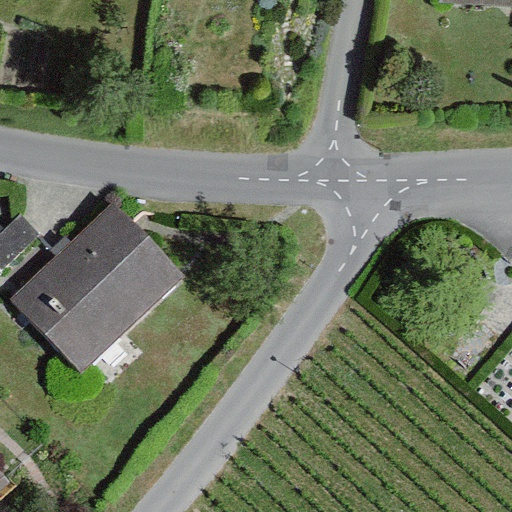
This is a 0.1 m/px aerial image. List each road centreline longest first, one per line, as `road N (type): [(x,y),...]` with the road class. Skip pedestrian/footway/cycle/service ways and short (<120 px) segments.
road 1 (residential): [(150,511),(349,253),(343,188)]
road 2 (residential): [(0,153),(48,164),(343,188)]
road 3 (residential): [(343,188),(511,182)]
